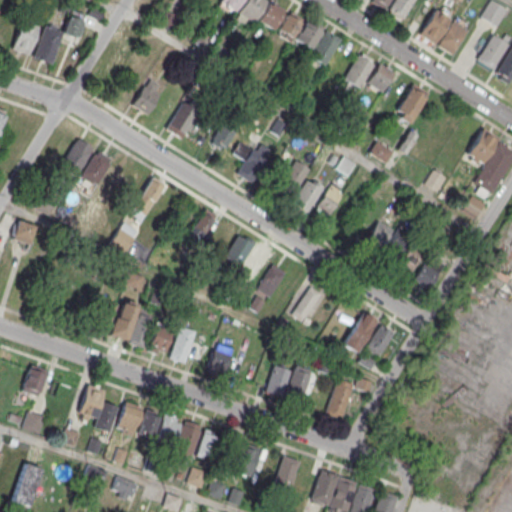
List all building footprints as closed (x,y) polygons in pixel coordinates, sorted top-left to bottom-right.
[(239,0),(218,0),(218,1),(233,10),(239,0)] [(265,0),(244,0),(238,10),(253,19),(265,0)] [(283,10),(268,0),(256,20),(271,29),(283,10)] [(388,0),(383,8),(369,0),(388,0)] [(391,0),(413,0),(401,18),(386,9),(391,0)] [(488,0),(490,0),(505,9),(495,26),(478,16),(488,0)] [(433,9),(448,18),(432,43),(418,33),(433,9)] [(276,35),(309,51),(320,27),(288,11),(276,35)] [(42,25),(32,58),(50,64),(60,32),(77,37),(83,17),(68,12),(62,31),(42,25)] [(451,20),(466,30),(450,54),(435,45),(451,20)] [(27,54),(36,26),(19,21),(10,49),(27,54)] [(338,39),(324,30),(308,56),(322,64),(338,39)] [(492,34),(506,43),(491,68),(476,58),(492,34)] [(494,71),(510,80),(511,75),(511,40),(511,41),(494,71)] [(94,79),(111,90),(132,56),(115,46),(94,79)] [(372,64),(356,54),(342,77),(358,87),(372,64)] [(392,71),(377,62),(365,81),(380,91),(392,71)] [(145,114),(162,88),(147,78),(130,105),(145,114)] [(385,94),(393,101),(405,86),(397,80),(385,94)] [(424,96),(409,87),(393,113),(408,122),(424,96)] [(164,130),(181,139),(197,110),(180,101),(164,130)] [(236,128),(221,120),(209,142),(223,150),(236,128)] [(497,136),(481,127),(466,153),(481,162),(497,136)] [(396,150),(403,154),(415,135),(407,131),(396,150)] [(91,146),(75,138),(61,164),(77,173),(91,146)] [(235,173),(251,182),(269,150),(258,144),(254,150),(238,141),(231,154),(242,160),(235,173)] [(384,164),(391,152),(375,141),(367,153),(384,164)] [(511,152),(511,148),(494,141),(475,185),(494,193),(511,152)] [(94,186),(110,159),(94,150),(79,177),(94,186)] [(335,168),(346,175),(353,163),(342,156),(335,168)] [(319,189),(301,180),(307,169),(291,161),(277,191),(292,198),(287,207),(305,216),(319,189)] [(96,198),(112,205),(125,177),(109,170),(96,198)] [(434,191),(443,178),(432,170),(423,183),(434,191)] [(140,224),(161,184),(148,177),(128,217),(140,224)] [(343,190),(330,183),(313,210),(325,218),(343,190)] [(474,217),(483,204),(470,195),(461,208),(474,217)] [(198,242),(215,216),(203,209),(186,235),(198,242)] [(28,244),(35,225),(16,219),(9,238),(28,244)] [(391,230),(375,220),(362,242),(378,252),(391,230)] [(270,252),(237,232),(222,256),(255,277),(270,252)] [(408,274),(424,288),(442,268),(426,254),(408,274)] [(267,296),(285,270),(273,261),(255,288),(267,296)] [(288,310),(299,319),(320,295),(309,286),(288,310)] [(116,306),(106,334),(123,339),(132,311),(116,306)] [(341,345),(355,352),(373,318),(360,311),(341,345)] [(134,316),(125,342),(142,347),(151,322),(147,321),(148,317),(141,314),(140,318),(134,316)] [(380,357),(393,330),(379,323),(365,350),(380,357)] [(154,324),(145,350),(154,353),(155,349),(163,352),(170,330),(154,324)] [(178,325),(167,357),(182,362),(193,330),(178,325)] [(230,348),(214,342),(204,369),(221,375),(230,348)] [(272,364),(262,392),(279,397),(288,369),(272,364)] [(44,373),(21,366),(13,390),(36,397),(44,373)] [(293,366),(283,394),(300,399),(309,371),(293,366)] [(335,378),(322,414),(339,419),(351,383),(335,378)] [(106,433),(113,409),(96,404),(100,391),(84,386),(75,414),(94,419),(91,429),(106,433)] [(132,437),(133,433),(148,438),(156,413),(122,402),(113,430),(132,437)] [(42,416),(25,410),(19,427),(36,433),(42,416)] [(157,439),(175,443),(173,454),(191,458),(199,424),(162,416),(157,439)] [(223,437),(203,430),(195,454),(214,461),(223,437)] [(248,476),(257,450),(238,444),(230,469),(248,476)] [(281,455),(271,483),(288,488),(298,460),(281,455)] [(39,468),(23,463),(10,502),(26,507),(39,468)] [(198,489),(206,473),(190,466),(183,482),(198,489)] [(319,469),(309,497),(326,503),(335,475),(319,469)] [(134,483),(114,475),(107,493),(128,501),(134,483)] [(337,475),(327,503),(344,509),(354,481),(337,475)] [(224,485),(209,480),(204,494),(219,500),(224,485)] [(357,483),(347,511),(349,511),(365,511),(374,489),(357,483)] [(372,511),(389,511),(395,496),(379,491),(372,511)] [(163,507),(175,509),(178,497),(165,495),(163,507)]
